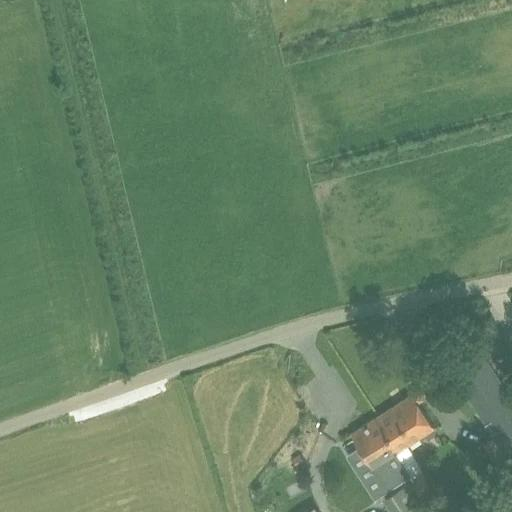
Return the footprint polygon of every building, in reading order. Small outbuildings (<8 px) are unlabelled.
[(499,462),(508,476),(511,473),(511,396),(480,349),(449,370),(506,457),(499,462)] [(414,393),(378,416),(384,424),(398,446),(396,447),(398,450),(435,427),(414,393)] [(384,424),(378,416),(351,433),(371,463),(396,447),(398,446),(384,424)] [(417,447),(405,454),(415,473),(427,467),(417,447)] [(299,455),(293,459),(297,466),(304,462),(299,455)] [(412,479),(423,496),(424,496),(427,497),(433,494),(433,491),(434,490),(422,472),(412,479)] [(390,493),(402,511),(430,511),(410,481),(390,493)]
